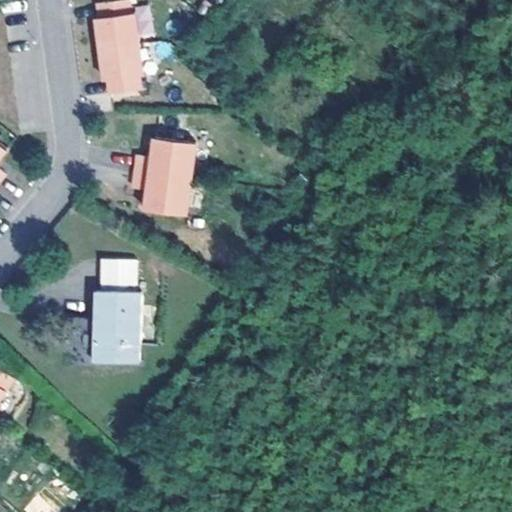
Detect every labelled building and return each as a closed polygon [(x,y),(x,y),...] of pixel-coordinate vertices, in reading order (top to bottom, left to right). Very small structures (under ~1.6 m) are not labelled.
[(101,47),(138,42),(134,12),(130,12),(128,0),(112,0),(97,2),(99,17),(97,17),(101,47)] [(142,72),(138,42),(101,47),(105,77),(108,77),(110,92),(140,88),(138,73),(142,72)] [(135,168),(191,175),(195,141),(155,134),(152,154),(137,153),(135,168)] [(191,175),(135,168),(133,184),(148,186),(145,206),(186,211),(191,175)] [(142,291),(98,289),(95,359),(139,361),(142,291)] [(0,393),(12,376),(0,368),(0,393)]
